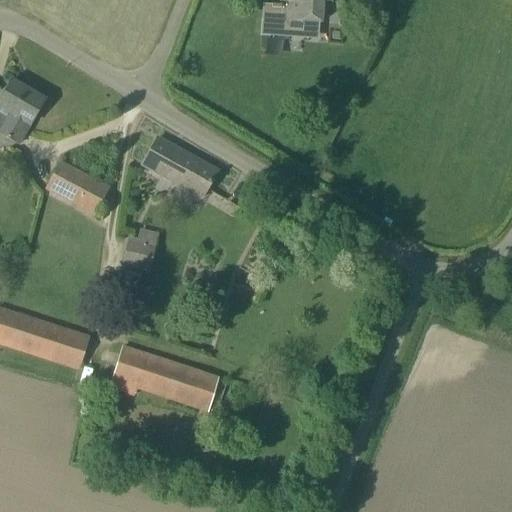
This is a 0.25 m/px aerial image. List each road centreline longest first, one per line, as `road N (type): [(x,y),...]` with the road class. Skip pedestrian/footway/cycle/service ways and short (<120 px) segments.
road 1 (unclassified): [(145,104),(423,269)]
road 2 (unknown): [(511,9),(404,258)]
road 3 (unclassified): [(328,511),(423,269)]
road 4 (unclassified): [(0,19),(145,104)]
